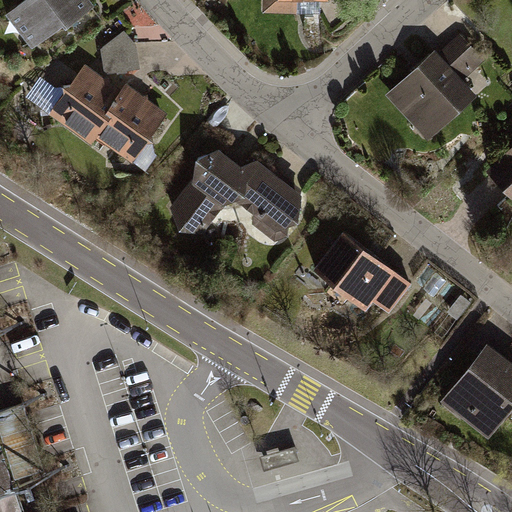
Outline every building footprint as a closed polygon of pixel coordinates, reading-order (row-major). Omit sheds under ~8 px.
[(25,0),(17,6),(41,38),(64,20),(67,24),(90,7),(85,0),(25,0)] [(261,0),(261,12),(312,14),(312,9),(322,10),(322,0),(261,0)] [(124,31),(103,47),(106,73),(139,69),(135,43),(124,31)] [(439,49),(387,93),(426,138),(478,93),(465,78),(485,60),(464,36),(443,53),(439,49)] [(96,130),(116,102),(108,97),(108,91),(111,91),(110,78),(98,79),(85,69),(74,84),(55,86),(40,75),(28,92),(91,137),(96,130)] [(130,102),(119,96),(116,102),(96,130),(126,151),(135,139),(140,142),(153,140),(151,129),(162,115),(149,104),(148,94),(135,96),(136,101),(130,102)] [(511,145),(489,168),(511,192),(511,145)] [(221,149),(196,156),(192,179),(172,204),(179,227),(206,233),(229,204),(243,203),(256,212),(253,224),(276,240),(307,197),(263,162),(241,166),(221,149)] [(342,228),(300,279),(316,293),(328,278),(364,307),(372,297),(388,310),(409,283),(342,228)] [(468,306),(460,299),(446,315),(454,322),(468,306)] [(511,366),(486,347),(441,406),(488,442),(511,411),(511,412),(511,366)] [(21,511),(0,443),(0,511),(21,511)]
